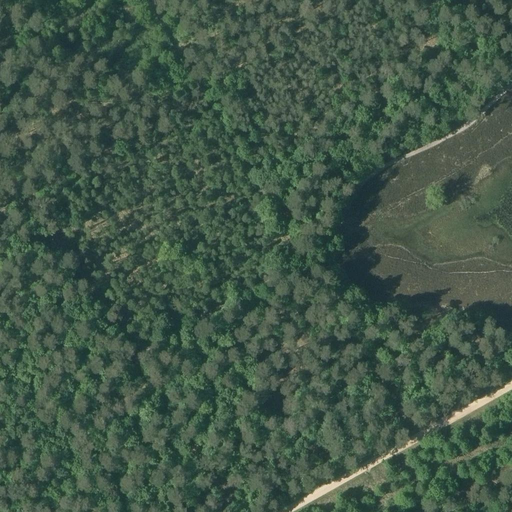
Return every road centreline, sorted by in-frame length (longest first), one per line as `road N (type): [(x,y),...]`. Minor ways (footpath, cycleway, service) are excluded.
road 1 (track): [(0,225),(217,116),(419,435)]
road 2 (track): [(419,435),(288,511)]
road 3 (track): [(147,0),(217,116)]
